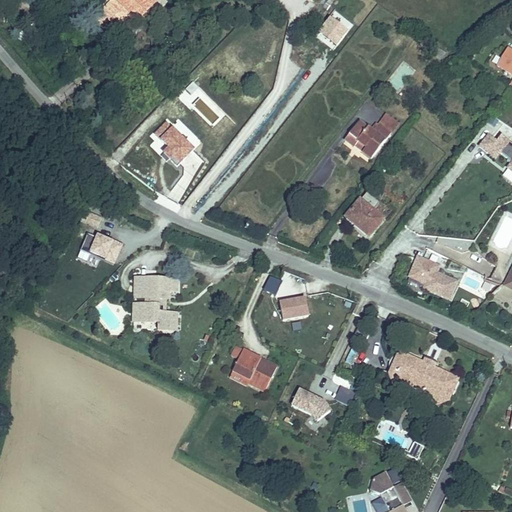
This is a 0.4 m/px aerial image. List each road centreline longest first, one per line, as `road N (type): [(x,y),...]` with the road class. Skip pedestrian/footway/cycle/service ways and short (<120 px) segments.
road 1 (unclassified): [(511,351),(157,207),(0,56)]
road 2 (unknown): [(268,250),(356,126)]
